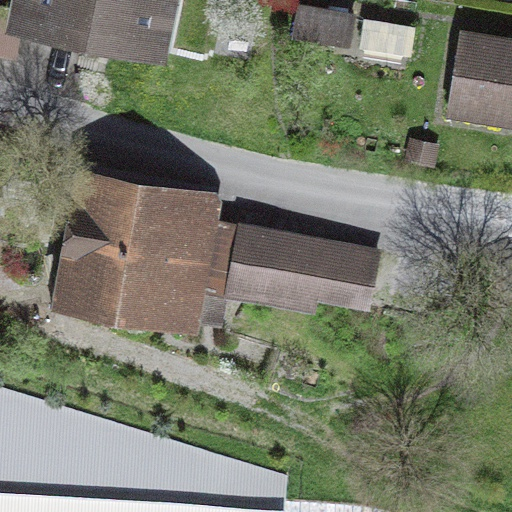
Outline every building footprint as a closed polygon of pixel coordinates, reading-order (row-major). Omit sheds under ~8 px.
[(184,0),(17,0),(11,33),(171,67),(184,0)] [(353,16),(302,7),(297,35),(348,44),(353,16)] [(365,14),(361,41),(414,49),(418,22),(365,14)] [(511,40),(464,33),(452,116),(511,125),(511,40)] [(227,195),(83,169),(56,310),(200,337),(227,195)] [(379,249),(242,224),(229,295),(366,320),(379,249)] [(0,511),(176,511),(178,505),(36,479),(45,420),(52,377),(0,368),(0,511)]
